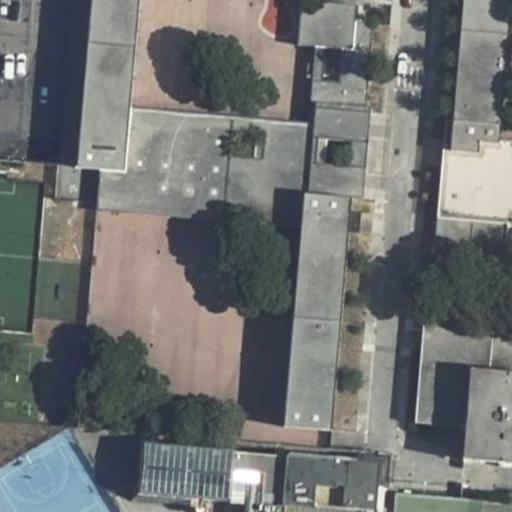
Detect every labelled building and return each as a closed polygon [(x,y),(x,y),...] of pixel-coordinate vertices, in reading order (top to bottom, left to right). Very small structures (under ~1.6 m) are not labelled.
[(325,435),(354,142),(204,124),(197,183),(123,175),(129,97),(137,0),(92,0),(77,169),(103,172),(100,211),(173,219),(174,212),(223,216),(229,167),(303,175),(297,239),(279,431),(325,435)] [(506,228),(511,167),(511,147),(498,147),(511,0),(465,0),(454,123),(446,122),(436,221),(506,228)] [(293,43),(311,45),(321,46),(336,48),(333,79),(318,78),(316,108),(356,113),(365,113),(374,26),(354,23),(356,7),(297,1),(293,43)] [(321,46),(311,45),(305,116),(129,97),(123,175),(197,183),(204,124),(354,142),(356,113),(316,108),(318,78),(321,46)] [(173,219),(100,211),(100,217),(297,239),(303,175),(229,167),(223,216),(174,212),(173,219)] [(415,424),(427,425),(435,334),(511,340),(511,326),(424,319),(415,424)] [(511,340),(435,334),(427,425),(464,428),(462,450),(511,453),(511,340)] [(380,511),(382,491),(375,491),(377,468),(160,447),(154,511),(380,511)] [(511,453),(462,450),(461,464),(511,467),(511,453)] [(375,491),(382,491),(385,469),(377,468),(375,491)]
